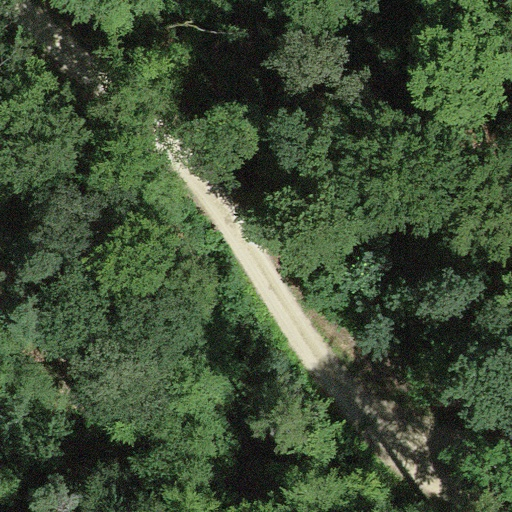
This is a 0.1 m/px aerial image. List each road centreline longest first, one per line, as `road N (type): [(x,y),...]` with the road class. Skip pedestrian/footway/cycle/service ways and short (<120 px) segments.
road 1 (track): [(6,0),(136,119),(374,422),(498,511)]
road 2 (track): [(422,0),(511,180)]
road 3 (track): [(374,422),(511,451)]
